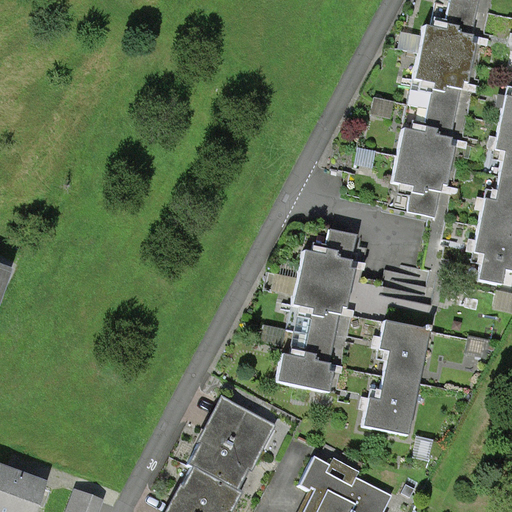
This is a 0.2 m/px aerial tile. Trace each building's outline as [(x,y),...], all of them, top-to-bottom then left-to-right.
[(447,0),(447,6),(434,3),(429,28),(422,27),(385,209),(432,219),(439,189),(439,186),(444,187),(452,148),(447,147),(448,143),(459,86),(460,84),(465,85),(473,45),(468,44),(468,41),(476,0),(447,0)] [(511,99),(502,98),(501,101),(492,143),(491,152),(501,154),(491,202),(482,200),(481,203),(473,244),(471,254),(480,256),(474,281),(498,286),(501,271),(511,273),(511,99)] [(307,255),(300,253),(274,383),(326,393),(330,373),(326,372),(327,368),(337,317),(339,308),(343,309),(351,270),(347,270),(348,263),(353,237),(312,229),(307,255)] [(421,331),(381,323),(376,345),(375,351),(385,353),(375,402),(365,400),(364,403),(359,428),(404,437),(427,328),(422,327),(421,331)] [(274,431),(219,401),(203,431),(185,466),(190,468),(235,492),(253,457),(259,460),(274,431)] [(382,511),(390,498),(311,457),(296,487),(307,493),(308,490),(313,492),(311,495),(302,511),(382,511)] [(229,511),(240,494),(235,492),(190,468),(175,495),(165,511),(229,511)] [(0,471),(0,511),(29,511),(39,486),(9,475),(0,471)] [(73,491),(65,511),(95,511),(99,500),(73,491)]
